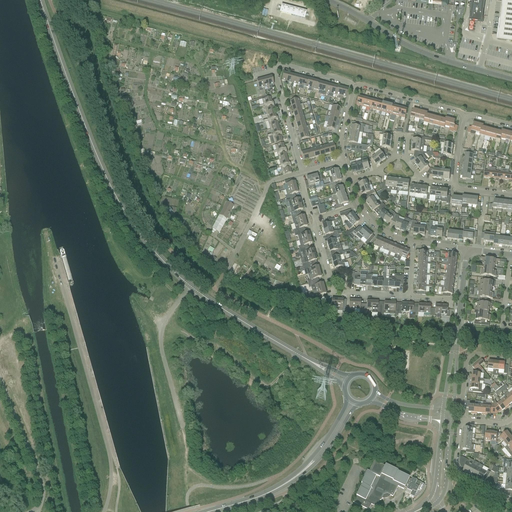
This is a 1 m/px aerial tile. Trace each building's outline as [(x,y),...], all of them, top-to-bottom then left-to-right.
[(471,8),(469,21),(482,23),(485,0),(471,0),(471,4),(470,4),(469,8),(471,8)] [(511,36),(511,42),(511,0),(502,0),(500,20),(499,20),(498,25),(499,25),(498,35),(511,36)] [(305,13),(282,7),(280,13),(304,19),(305,13)] [(270,89),(266,78),(261,79),(264,88),(267,87),(267,90),(270,89)] [(343,88),(340,99),(342,100),(343,97),(346,98),(348,89),(343,88)] [(270,97),(265,99),(262,100),(263,105),(261,105),(261,108),(264,107),(274,104),(273,102),(272,102),(270,97)] [(388,105),(386,113),(389,114),(391,115),(393,106),(394,106),(395,104),(392,103),(392,106),(388,105)] [(274,107),(274,104),(264,107),(266,114),(274,112),(273,107),(274,107)] [(389,114),(389,117),(391,118),(392,115),(395,116),(398,107),(394,106),(393,106),(391,115),(389,114)] [(399,117),(398,120),(400,121),(401,117),(405,119),(407,110),(404,109),(402,109),(400,117),(399,117)] [(276,117),(274,112),(266,114),(267,120),(265,120),(266,123),(268,122),(278,119),(277,117),(276,117)] [(278,121),(278,119),(268,122),(270,129),(278,127),(277,122),(278,121)] [(455,121),(451,120),(448,128),(454,129),(453,132),(456,133),(458,127),(454,126),(455,121)] [(351,131),(359,133),(362,133),(363,128),(364,128),(365,125),(358,123),(358,127),(352,126),(351,131)] [(476,132),(478,125),(474,123),(472,128),(469,127),(467,133),(470,134),(471,131),(476,132)] [(306,127),(298,129),(299,135),(308,132),(310,132),(309,126),(306,127)] [(280,132),(278,127),(270,129),(271,134),(269,135),(270,137),(272,137),(282,134),(281,132),(280,132)] [(391,142),(392,137),(386,136),(386,133),(380,132),(379,135),(383,136),(383,141),(391,142)] [(282,136),(282,134),(272,137),(274,144),(278,143),(283,142),(281,137),(282,136)] [(357,144),(358,139),(350,137),(349,143),(354,144),(353,147),(362,148),(364,148),(367,146),(357,144)] [(433,142),(433,139),(423,138),(423,141),(412,139),(412,145),(424,147),(424,141),(433,142)] [(453,145),(448,144),(448,141),(441,140),(440,143),(444,144),(444,149),(452,151),(453,145)] [(283,143),(278,145),(274,146),(276,151),(274,151),(274,154),(276,153),(286,150),(286,148),(284,148),(283,143)] [(325,155),(323,147),(319,147),(319,145),(316,145),(320,156),(325,155)] [(452,156),(452,151),(444,149),(443,155),(439,155),(438,157),(438,158),(441,158),(445,158),(445,156),(452,156)] [(287,153),(286,150),(276,153),(279,160),(287,158),(286,153),(287,153)] [(386,159),(383,155),(381,152),(376,155),(381,162),(386,159)] [(476,152),(475,152),(470,152),(469,154),(465,154),(465,159),(473,160),(473,155),(475,155),(476,152)] [(381,162),(376,155),(371,159),(377,166),(381,162)] [(424,162),(427,160),(423,155),(420,157),(421,157),(414,163),(418,167),(424,162)] [(288,163),(287,158),(279,160),(280,166),(278,166),(278,168),(281,168),(290,165),(290,163),(288,163)] [(367,161),(362,162),(364,171),(370,169),(367,161)] [(421,172),(428,167),(424,162),(418,167),(421,172)] [(359,172),(356,164),(351,165),(353,174),(359,172)] [(291,167),(290,165),(281,168),(281,171),(283,175),(291,173),(290,168),(291,167)] [(450,174),(453,174),(454,168),(451,167),(450,171),(445,171),(443,179),(449,180),(450,174)] [(340,175),(338,169),(330,172),(331,177),(340,175)] [(496,179),(496,182),(498,182),(498,179),(503,180),(505,170),(501,169),(500,172),(498,172),(497,179),(496,179)] [(470,180),(471,175),(463,174),(462,180),(466,180),(466,183),(472,184),(472,181),(470,180)] [(318,181),(317,175),(312,176),(315,189),(320,188),(324,187),(322,180),(318,181)] [(335,182),(341,181),(340,175),(331,177),(329,178),(330,184),(328,184),(329,187),(335,185),(335,182)] [(307,181),(304,182),(306,190),(309,189),(310,190),(315,189),(312,176),(306,178),(307,181)] [(391,191),(392,179),(387,178),(386,184),(383,184),(382,189),(382,191),(383,194),(386,194),(386,192),(387,192),(387,190),(391,191)] [(296,187),(295,182),(291,183),(291,180),(284,182),(285,185),(287,185),(288,190),(296,187)] [(367,184),(366,181),(358,184),(360,189),(368,187),(371,186),(370,183),(367,184)] [(344,192),(342,186),(336,188),(335,185),(329,187),(330,190),(334,189),(336,194),(344,192)] [(298,193),(296,187),(288,190),(285,190),(287,196),(284,196),(285,200),(293,197),(292,195),(298,193)] [(370,192),(368,187),(360,189),(362,195),(370,192)] [(421,195),(427,196),(426,200),(429,201),(430,196),(430,194),(427,194),(428,187),(422,187),(421,195)] [(449,204),(450,196),(447,196),(448,190),(442,189),(441,198),(441,201),(441,203),(446,203),(446,204),(449,204)] [(338,200),(346,197),(344,192),(336,194),(329,196),(331,202),(338,199),(338,200)] [(369,207),(376,202),(373,197),(377,195),(375,193),(373,194),(369,196),(371,199),(366,202),(369,207)] [(301,204),(299,199),(294,200),(293,197),(285,200),(286,203),(288,202),(289,208),(290,207),(301,204)] [(348,203),(346,197),(338,200),(339,205),(334,207),(335,210),(343,207),(342,205),(348,203)] [(478,198),(473,197),(472,206),(477,206),(477,209),(480,210),(480,203),(478,203),(478,198)] [(498,209),(499,201),(494,200),(494,205),(490,205),(489,211),(492,211),(493,208),(498,209)] [(380,207),(376,202),(369,207),(373,212),(373,211),(377,209),(378,208),(380,210),(385,206),(383,204),(381,205),(380,207)] [(226,203),(224,207),(225,208),(221,216),(226,219),(233,206),(226,203)] [(291,213),(290,213),(291,216),(298,214),(297,211),(302,210),(301,204),(290,207),(292,213),(291,213)] [(388,214),(384,211),(385,209),(387,208),(385,206),(380,210),(382,212),(381,214),(379,217),(378,218),(383,221),(388,214)] [(347,211),(342,213),(344,216),(349,223),(356,217),(354,215),(352,213),(349,215),(347,211)] [(394,221),(397,215),(395,214),(391,211),(388,214),(383,221),(388,225),(391,220),(394,221)] [(298,214),(291,216),(293,225),(294,224),(305,221),(304,216),(298,217),(298,214)] [(400,231),(403,223),(398,221),(399,219),(400,217),(397,215),(394,221),(397,223),(395,229),(400,231)] [(359,222),(357,220),(357,219),(356,217),(349,223),(345,225),(349,229),(352,227),(354,225),(359,222)] [(334,227),(333,222),(334,222),(333,219),(325,221),(326,224),(322,225),(323,228),(322,228),(323,231),(332,228),(334,227)] [(307,227),(305,221),(294,224),(295,230),(293,230),(294,233),(298,232),(297,229),(307,227)] [(419,235),(420,227),(420,225),(416,225),(417,222),(412,221),(412,223),(411,228),(414,228),(413,235),(419,235)] [(436,238),(437,229),(438,226),(435,226),(434,229),(432,228),(433,222),(433,221),(429,221),(429,224),(429,226),(428,232),(431,233),(430,236),(430,237),(436,238)] [(406,233),(409,225),(403,223),(400,231),(406,233)] [(442,238),(443,232),(446,232),(446,226),(443,225),(443,230),(437,229),(436,238),(442,238)] [(362,238),(368,231),(366,229),(366,230),(364,228),(362,230),(359,227),(352,233),(360,240),(362,238)] [(336,231),(332,230),(332,228),(323,231),(324,233),(325,236),(329,235),(329,238),(338,235),(341,235),(340,230),(336,231)] [(299,241),(310,238),(309,233),(304,234),(303,231),(298,232),(294,233),(295,237),(297,236),(299,241)] [(372,235),(370,233),(368,231),(362,238),(366,241),(364,244),(367,246),(372,240),(370,238),(372,235)] [(476,239),(477,233),(469,232),(468,240),(473,240),(473,238),(476,239)] [(489,242),(490,234),(482,233),(481,239),(484,240),(484,242),(489,242)] [(339,244),(338,238),(339,238),(338,235),(329,238),(330,241),(327,241),(327,244),(328,247),(339,244)] [(312,244),(310,238),(299,241),(300,247),(298,247),(299,250),(304,249),(308,248),(307,245),(312,244)] [(379,248),(382,240),(377,238),(374,246),(378,248),(377,250),(379,251),(380,249),(379,248)] [(384,250),(388,242),(382,240),(379,248),(380,249),(384,250)] [(390,253),(393,244),(388,242),(384,250),(389,252),(388,255),(389,255),(390,253)] [(342,252),(340,243),(339,244),(328,247),(328,249),(329,249),(330,252),(333,251),(334,254),(342,252)] [(395,255),(398,247),(393,244),(390,253),(395,255)] [(400,257),(403,249),(398,247),(395,255),(393,258),(398,260),(398,259),(400,260),(401,257),(400,257)] [(300,253),(298,254),(300,259),(315,255),(313,249),(305,252),(304,249),(299,250),(300,253)] [(409,251),(403,249),(400,257),(401,257),(405,259),(409,251)] [(419,252),(419,257),(428,258),(428,252),(425,252),(425,249),(422,249),(422,252),(419,252)] [(343,255),(342,252),(334,254),(334,257),(331,258),(332,261),(331,261),(332,263),(341,261),(339,256),(343,255)] [(315,255),(300,259),(301,264),(301,265),(302,268),(308,266),(307,263),(316,260),(316,258),(317,258),(316,255),(315,255)] [(489,268),(490,259),(480,258),(480,260),(483,260),(482,264),(484,264),(484,267),(489,268)] [(500,260),(490,259),(489,268),(494,268),(495,266),(497,266),(497,262),(500,262),(500,260)] [(342,266),(342,264),(345,264),(344,260),(341,261),(332,263),(333,266),(334,269),(341,267),(342,266)] [(319,269),(318,266),(309,269),(304,270),(305,276),(308,275),(319,272),(319,271),(320,271),(319,268),(319,269)] [(488,279),(489,268),(484,267),(484,270),(482,269),(481,275),(486,276),(486,278),(488,279)] [(494,271),(494,268),(489,268),(488,279),(490,279),(490,276),(495,277),(496,271),(494,271)] [(320,272),(319,272),(308,275),(309,280),(307,281),(308,284),(317,282),(316,279),(321,277),(320,275),(321,275),(321,272),(320,272)] [(359,287),(360,274),(354,274),(354,272),(351,272),(351,282),(354,283),(354,286),(357,286),(359,287)] [(365,283),(368,283),(368,275),(360,274),(360,275),(360,274),(359,287),(362,287),(362,286),(365,286),(365,283)] [(376,288),(377,279),(372,278),(372,275),(368,275),(368,283),(371,283),(371,287),(374,287),(376,288)] [(399,283),(402,283),(403,275),(399,275),(399,277),(394,276),(395,275),(394,275),(394,277),(393,289),(396,289),(396,288),(399,288),(399,283)] [(486,290),(488,279),(486,278),(485,281),(480,280),(479,286),(478,286),(477,289),(486,290)] [(489,281),(490,279),(488,279),(486,290),(492,290),(492,288),(494,288),(495,282),(489,281)] [(324,289),(323,283),(318,284),(317,282),(308,284),(309,287),(314,285),(316,290),(313,291),(313,292),(324,289)] [(426,287),(428,288),(428,285),(426,285),(426,286),(417,286),(416,292),(422,292),(422,295),(425,296),(426,287)] [(452,294),(453,289),(444,288),(444,289),(442,288),(441,293),(443,293),(442,297),(450,297),(450,294),(452,294)] [(324,289),(313,292),(313,293),(314,296),(315,297),(326,294),(325,292),(326,291),(325,289),(324,289)] [(485,301),(486,290),(477,289),(477,291),(479,292),(478,297),(483,298),(483,300),(485,301)] [(493,293),(491,293),(492,290),(486,290),(485,301),(487,301),(487,298),(493,299),(493,293)] [(343,305),(343,300),(337,300),(337,308),(337,311),(342,312),(342,314),(345,314),(345,313),(346,305),(343,305)] [(484,312),(485,301),(483,300),(483,303),(477,302),(477,307),(475,307),(475,311),(484,312)] [(360,301),(355,301),(354,309),(360,310),(360,313),(363,313),(363,306),(360,306),(360,301)] [(372,310),(372,302),(367,301),(366,306),(363,306),(363,313),(366,313),(366,310),(372,310)] [(487,303),(487,301),(485,301),(484,312),(489,312),(489,310),(491,310),(492,304),(487,303)] [(378,302),(372,302),(372,310),(372,313),(377,314),(377,316),(380,316),(381,307),(378,307),(378,302)] [(389,314),(390,303),(384,302),(384,307),(381,307),(380,316),(383,316),(384,314),(389,314)] [(395,308),(395,303),(390,303),(389,314),(395,314),(395,316),(397,316),(397,318),(398,308),(395,308)] [(406,312),(407,304),(401,303),(401,308),(398,308),(398,314),(400,314),(401,312),(406,312)] [(407,304),(406,312),(409,313),(409,315),(415,315),(415,309),(413,309),(413,304),(407,304)] [(424,314),(424,305),(418,304),(418,309),(415,309),(415,315),(418,316),(418,313),(424,314)] [(430,305),(424,305),(424,314),(429,314),(429,316),(432,316),(432,310),(430,310),(430,305)] [(441,315),(441,306),(435,305),(435,310),(432,310),(432,316),(435,317),(435,314),(441,315)] [(447,306),(441,306),(441,315),(446,315),(446,317),(449,317),(449,311),(447,311),(447,306)] [(482,323),(484,312),(475,311),(475,313),(476,314),(475,319),(481,320),(480,322),(474,322),(474,325),(482,326),(482,323)] [(488,315),(489,312),(484,312),(482,323),(484,323),(485,320),(487,321),(490,321),(491,315),(488,315)] [(493,370),(494,361),(491,360),(491,362),(489,361),(488,364),(486,363),(485,369),(493,370)] [(505,366),(505,362),(502,361),(502,363),(499,363),(499,370),(504,371),(504,374),(507,374),(508,366),(505,366)] [(482,385),(480,384),(479,384),(479,385),(471,384),(471,386),(470,386),(469,389),(473,389),(473,392),(481,393),(482,385)] [(497,393),(499,395),(506,389),(504,387),(497,393)] [(511,404),(506,399),(502,402),(507,408),(510,407),(509,406),(511,404)] [(474,414),(475,405),(470,405),(470,401),(467,401),(466,408),(469,408),(468,412),(471,413),(471,414),(474,414)] [(507,408),(502,402),(498,405),(497,403),(494,405),(495,408),(496,414),(501,410),(502,411),(504,409),(505,410),(507,408)] [(486,403),(485,415),(487,416),(488,414),(490,415),(490,413),(491,408),(495,408),(494,405),(491,405),(491,404),(486,403)] [(502,435),(500,437),(503,442),(511,436),(507,431),(502,435)] [(511,442),(511,437),(511,436),(503,442),(507,446),(511,442)] [(474,445),(471,445),(463,444),(462,450),(466,450),(466,453),(472,454),(474,454),(474,451),(473,450),(474,445)] [(460,462),(459,464),(465,467),(463,471),(468,474),(469,472),(472,465),(468,462),(469,461),(467,460),(463,458),(460,457),(460,462)] [(504,461),(503,466),(507,466),(507,469),(511,469),(511,460),(509,460),(504,460),(504,461)] [(473,474),(479,464),(474,461),(473,465),(472,465),(469,472),(473,474)] [(379,500),(381,501),(383,495),(387,494),(392,497),(397,487),(403,489),(404,487),(409,479),(409,478),(397,472),(397,471),(385,465),(384,467),(374,462),(369,472),(367,471),(361,484),(362,484),(353,502),(368,510),(371,505),(376,507),(379,500)] [(484,467),(484,466),(479,464),(473,474),(478,477),(482,470),(484,467)] [(478,477),(477,479),(482,482),(484,477),(487,479),(489,474),(490,474),(489,474),(490,472),(487,471),(487,472),(482,470),(478,477)] [(424,487),(424,485),(421,483),(421,482),(417,480),(416,481),(412,479),(411,480),(409,479),(404,487),(407,489),(405,493),(409,495),(409,496),(413,498),(414,497),(415,498),(412,501),(413,502),(412,501),(417,497),(419,495),(421,494),(422,492),(423,490),(424,487)] [(500,492),(510,498),(511,491),(511,485),(505,485),(505,490),(501,490),(500,492)]
